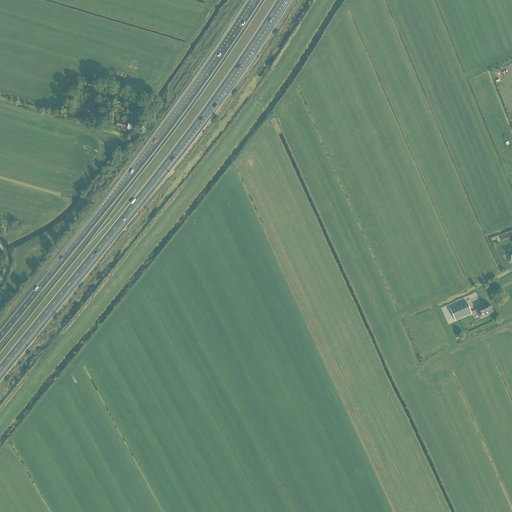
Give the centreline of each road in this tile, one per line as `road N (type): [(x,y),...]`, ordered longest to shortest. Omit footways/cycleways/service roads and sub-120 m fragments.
road 1 (motorway): [(0,367),(163,166),(280,0)]
road 2 (motorway): [(256,0),(157,142),(0,336)]
